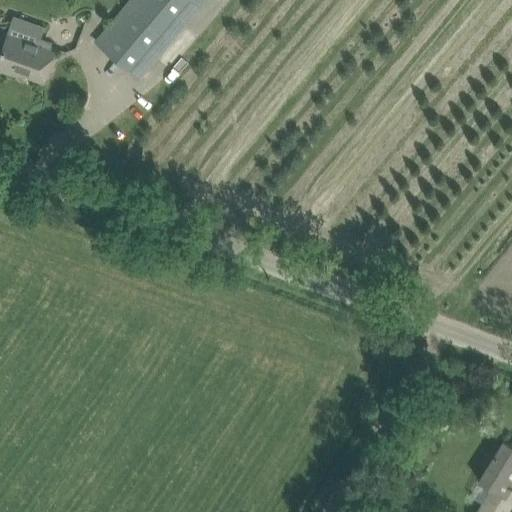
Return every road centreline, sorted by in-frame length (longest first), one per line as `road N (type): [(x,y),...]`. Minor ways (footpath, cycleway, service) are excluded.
road 1 (unclassified): [(511,336),(0,145)]
road 2 (track): [(316,511),(440,310)]
